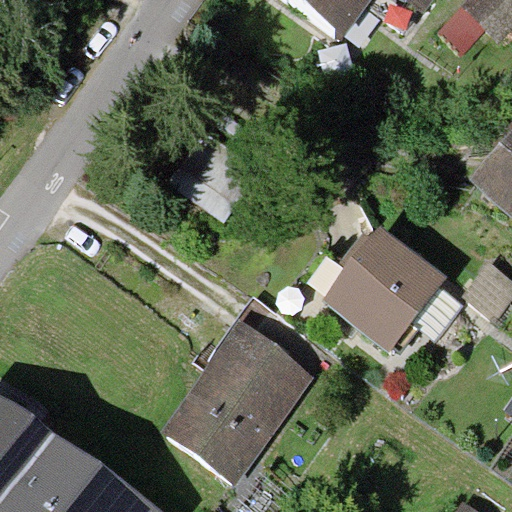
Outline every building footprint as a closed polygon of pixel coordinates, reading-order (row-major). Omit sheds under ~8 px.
[(382,0),(403,15),(414,0),(278,0),(339,44),(370,0),(382,0)] [(511,0),(476,0),(468,9),(498,39),(511,25),(511,0)] [(511,224),(511,143),(502,155),(472,193),(511,224)] [(387,359),(440,288),(376,240),(357,265),(323,311),(387,359)] [(235,492),(315,380),(246,330),(214,376),(165,443),(235,492)] [(0,511),(10,511),(56,453),(0,410),(0,511)] [(142,511),(56,453),(10,511),(142,511)]
